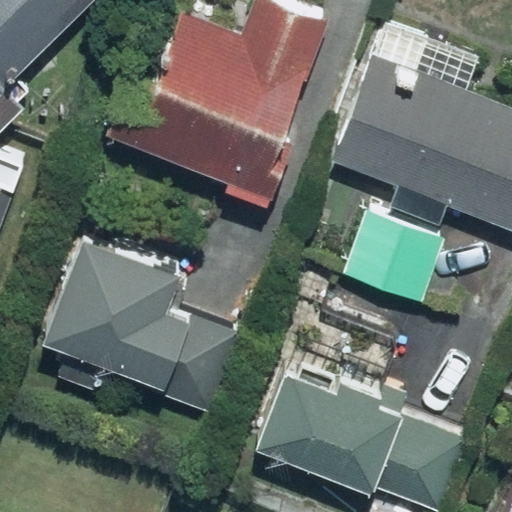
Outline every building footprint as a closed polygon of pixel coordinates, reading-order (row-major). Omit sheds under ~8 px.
[(0,0),(0,116),(20,97),(1,77),(81,0),(0,0)] [(127,67),(104,124),(266,190),(290,132),(279,128),(327,11),(300,0),(251,0),(239,30),(180,5),(151,77),(127,67)] [(511,100),(371,46),(330,152),(395,177),(388,197),(437,216),(445,196),(511,222),(511,100)] [(0,220),(23,152),(0,145),(0,220)] [(443,234),(367,207),(344,269),(420,297),(443,234)] [(178,262),(80,226),(40,330),(64,339),(53,368),(102,386),(109,368),(208,405),(238,326),(164,298),(178,262)] [(280,362),(251,439),(434,507),(464,429),(398,404),(406,383),(383,375),(379,386),(338,371),(334,383),(280,362)]
